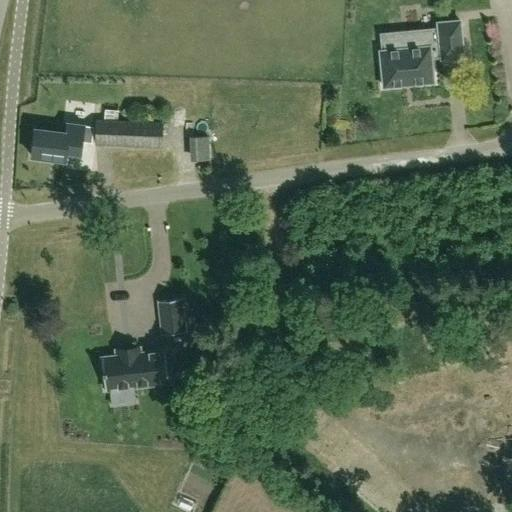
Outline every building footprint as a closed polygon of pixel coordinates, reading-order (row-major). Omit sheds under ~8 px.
[(382,52),(380,52),(384,88),(433,83),(431,59),(441,58),(441,60),(463,57),(460,21),(438,23),(438,28),(407,32),(407,36),(398,37),(398,33),(381,34),(382,52)] [(168,122),(96,132),(101,165),(172,156),(168,122)] [(35,130),(32,157),(66,161),(67,153),(81,155),(83,142),(92,144),(94,131),(67,128),(66,133),(35,130)] [(196,160),(209,160),(208,137),(196,137),(196,160)] [(186,333),(182,299),(158,302),(162,336),(186,333)] [(168,376),(166,351),(102,358),(105,390),(161,384),(160,377),(168,376)]
